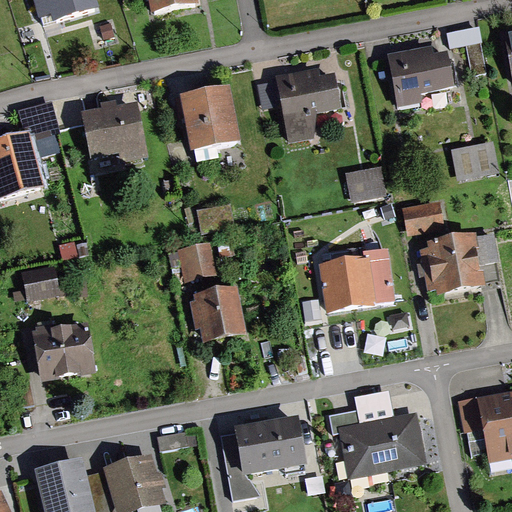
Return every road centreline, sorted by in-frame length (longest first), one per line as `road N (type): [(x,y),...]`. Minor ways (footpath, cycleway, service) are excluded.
road 1 (residential): [(0,107),(511,5)]
road 2 (residential): [(434,368),(0,450)]
road 3 (residential): [(463,511),(434,368)]
